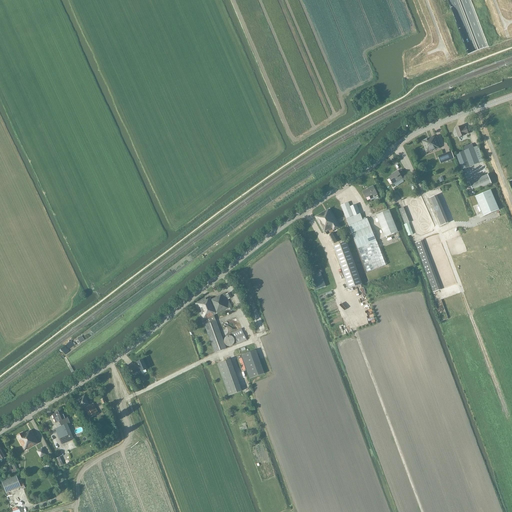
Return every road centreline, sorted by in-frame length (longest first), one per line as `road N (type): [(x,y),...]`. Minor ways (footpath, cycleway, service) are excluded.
road 1 (tertiary): [(0,431),(109,363),(414,132),(511,96)]
road 2 (trunk): [(453,0),(511,151)]
road 3 (trunk): [(511,123),(465,0)]
